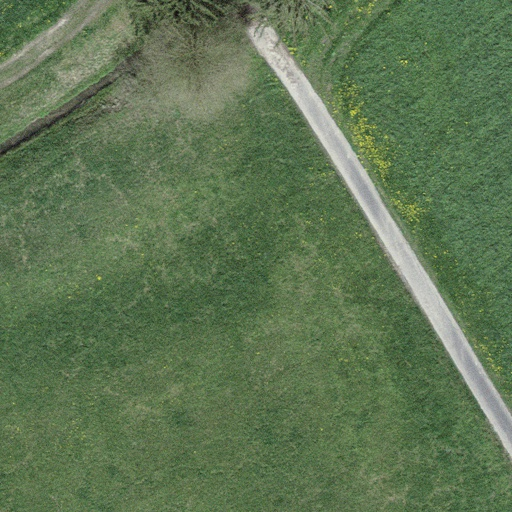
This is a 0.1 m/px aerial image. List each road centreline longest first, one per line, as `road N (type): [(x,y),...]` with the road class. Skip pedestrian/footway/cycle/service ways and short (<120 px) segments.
road 1 (track): [(511,435),(240,0)]
road 2 (track): [(0,77),(104,0)]
